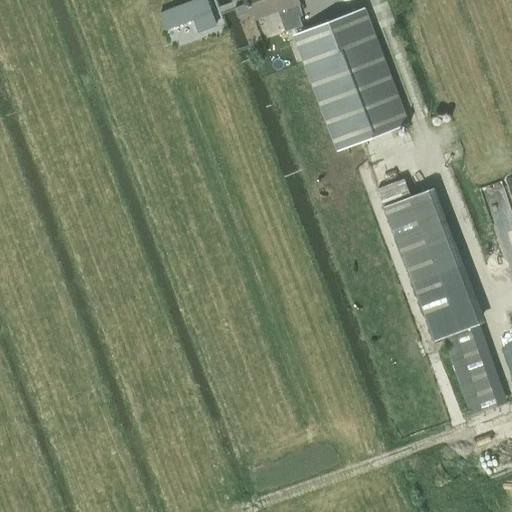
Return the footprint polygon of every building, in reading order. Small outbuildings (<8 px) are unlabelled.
[(211,24),(214,23),(204,0),(194,0),(167,10),(159,13),(165,27),(172,25),(193,17),(198,29),(211,24)] [(247,0),(249,2),(252,11),(254,18),(277,9),(286,32),(303,26),(298,12),(302,11),(298,0),(247,0)] [(249,2),(235,7),(238,17),(241,16),(252,11),(249,2)] [(366,7),(293,35),(303,62),(337,150),(347,147),(410,123),(366,7)] [(476,325),(480,323),(486,321),(435,186),(383,206),(434,341),(443,337),(459,331),(470,327),(474,326),(476,325)] [(459,331),(443,337),(451,360),(471,416),(508,403),(480,323),(476,325),(474,326),(470,327),(459,331)]
